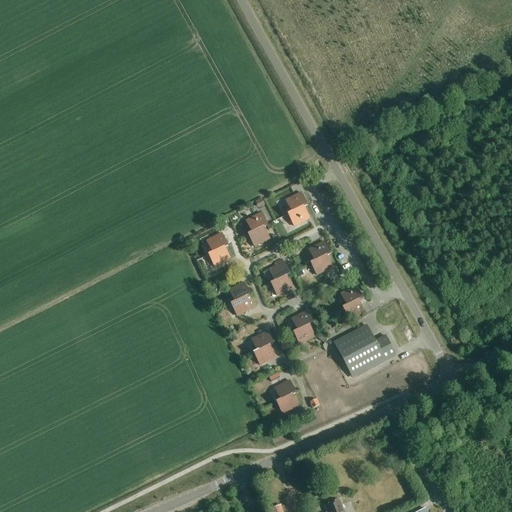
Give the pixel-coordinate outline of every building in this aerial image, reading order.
[(292,213),(307,205),(301,193),(286,201),(292,213)] [(255,203),(258,209),(265,206),(262,199),(255,203)] [(307,205),(292,213),(288,215),(294,227),(309,219),(303,207),(307,205)] [(248,235),(267,225),(261,213),(246,221),(252,233),(248,235)] [(267,226),(267,225),(248,235),(254,247),(269,240),(263,228),(267,226)] [(228,246),(221,234),(206,241),(213,253),(228,246)] [(323,242),(308,250),(315,262),(329,254),(323,242)] [(230,260),(224,248),(209,256),(215,268),(230,260)] [(329,254),(315,262),(311,264),(317,276),(332,268),(326,256),(330,254),(329,254)] [(274,263),(275,267),(269,270),(275,282),(271,284),(290,275),(282,260),(274,263)] [(290,275),(271,284),(277,296),(292,289),(286,277),(290,275)] [(250,295),(244,283),(229,290),(235,302),(250,295)] [(340,294),(346,305),(342,308),(349,320),(363,312),(357,300),(361,298),(354,286),(340,294)] [(250,295),(231,305),(237,317),(252,309),(246,297),(250,295)] [(294,333),(312,324),(306,311),(291,319),(297,331),(294,333)] [(313,324),(312,324),(294,333),(300,345),(315,338),(309,326),(313,324)] [(374,341),(366,326),(366,325),(334,343),(353,377),(395,355),(385,335),(374,341)] [(254,354),(273,344),(266,332),(252,340),(258,351),(254,353),(254,354)] [(275,358),(269,346),(254,354),(260,366),(275,358)] [(270,366),(263,369),(266,374),(272,371),(270,366)] [(269,379),(271,383),(280,378),(277,374),(269,379)] [(280,400),(296,393),(289,381),(274,389),(280,400)] [(298,407),(292,395),(277,403),(283,415),(298,407)] [(312,409),(320,406),(317,399),(309,403),(312,409)] [(441,472),(444,479),(450,476),(447,469),(441,472)] [(325,507),(327,511),(343,511),(339,501),(325,507)]
